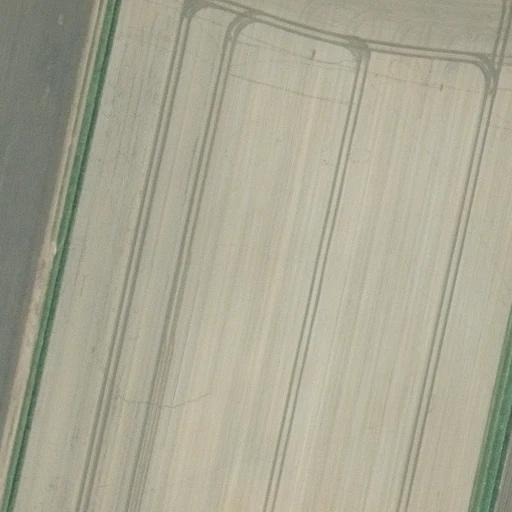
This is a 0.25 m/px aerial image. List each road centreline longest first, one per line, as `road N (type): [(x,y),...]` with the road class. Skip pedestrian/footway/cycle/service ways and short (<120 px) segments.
road 1 (track): [(0,510),(107,0)]
road 2 (track): [(511,305),(468,511)]
